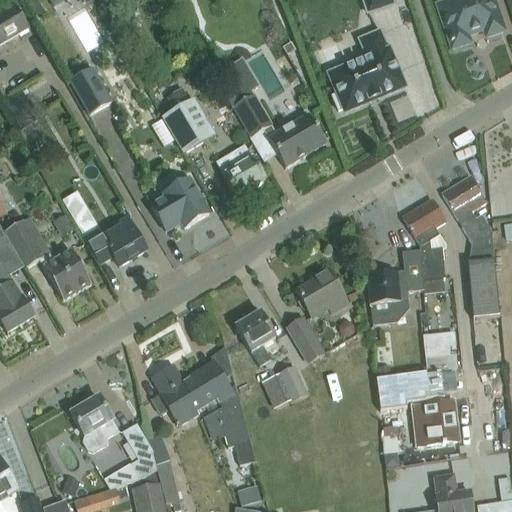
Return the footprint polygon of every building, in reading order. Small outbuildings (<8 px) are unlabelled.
[(21,0),(33,20),(43,14),(34,0),(21,0)] [(47,0),(53,9),(69,0),(47,0)] [(390,0),(362,0),(368,15),(393,6),(390,0)] [(492,0),(461,0),(458,1),(457,0),(438,0),(436,3),(452,50),(469,45),(467,38),(484,32),(487,39),(503,33),(492,0)] [(0,48),(29,31),(15,7),(0,15),(0,48)] [(333,35),(340,49),(354,42),(347,28),(333,35)] [(379,34),(357,43),(365,62),(329,77),(337,97),(332,99),(338,113),(343,111),(344,114),(404,89),(388,52),(387,53),(379,34)] [(290,45),(282,50),(286,57),(295,52),(290,45)] [(242,60),(213,77),(233,110),(251,141),(264,134),(268,141),(276,137),(271,129),(253,98),(251,94),(259,90),(242,60)] [(38,76),(46,101),(69,93),(61,68),(38,76)] [(69,84),(89,119),(112,105),(93,71),(69,84)] [(162,120),(173,139),(183,157),(215,138),(193,102),(192,103),(184,89),(166,100),(174,113),(162,120)] [(27,103),(10,114),(21,133),(40,121),(28,103),(27,103)] [(326,147),(308,117),(276,137),(268,141),(285,171),(326,147)] [(37,140),(35,143),(35,146),(37,149),(40,150),(43,149),(45,146),(45,143),(43,140),(40,139),(37,140)] [(244,148),(216,166),(236,200),(265,183),(244,148)] [(464,218),(468,226),(462,230),(471,246),(468,265),(467,265),(472,321),(499,319),(497,299),(494,261),(492,235),(482,217),(475,222),(470,215),(486,205),(480,195),(481,194),(479,192),(478,192),(470,179),(442,197),(457,223),(464,218)] [(209,216),(198,199),(188,182),(178,188),(175,186),(171,186),(167,188),(165,191),(165,196),(164,196),(166,200),(151,209),(165,233),(181,224),(184,231),(209,216)] [(77,196),(62,205),(68,215),(83,207),(77,196)] [(432,203),(403,220),(409,231),(408,232),(410,234),(411,234),(420,250),(419,250),(420,253),(419,253),(423,283),(443,281),(445,281),(442,251),(446,249),(439,238),(435,231),(445,225),(432,203)] [(74,232),(66,217),(54,224),(62,239),(74,232)] [(26,268),(28,270),(39,264),(62,304),(91,287),(71,253),(53,264),(27,221),(22,224),(6,234),(13,245),(26,268)] [(97,231),(83,240),(99,267),(113,259),(119,269),(146,253),(136,236),(127,221),(101,237),(97,231)] [(0,252),(13,245),(6,234),(5,235),(0,227),(0,252)] [(407,295),(424,293),(419,253),(402,255),(404,274),(367,278),(372,328),(389,327),(387,306),(408,304),(407,295)] [(0,324),(7,336),(34,320),(2,265),(0,265),(0,280),(0,324)] [(328,274),(295,294),(314,324),(329,315),(332,321),(350,310),(328,274)] [(436,288),(438,301),(458,298),(457,286),(436,288)] [(351,305),(363,297),(359,292),(347,300),(351,305)] [(275,342),(259,316),(235,330),(258,368),(270,361),(263,350),(275,342)] [(437,343),(472,341),(470,316),(435,318),(437,343)] [(286,336),(307,372),(324,362),(303,326),(286,336)] [(448,349),(424,351),(425,360),(427,375),(457,372),(455,357),(449,358),(448,349)] [(157,399),(151,402),(160,417),(169,412),(179,428),(195,418),(194,416),(198,413),(198,412),(216,401),(219,405),(220,405),(222,410),(218,411),(225,438),(228,450),(234,449),(239,469),(255,465),(250,445),(251,445),(235,395),(232,397),(225,385),(213,365),(212,366),(213,368),(203,374),(202,372),(188,380),(189,382),(183,386),(173,369),(153,381),(162,396),(157,399)] [(296,367),(278,375),(290,405),(308,397),(296,367)] [(390,369),(377,370),(378,380),(391,378),(390,369)] [(401,379),(379,381),(383,410),(404,408),(401,379)] [(88,454),(92,456),(107,447),(105,443),(118,435),(98,401),(71,417),(84,440),(82,445),(88,454)] [(412,409),(417,449),(442,446),(442,447),(446,447),(446,446),(459,444),(458,443),(456,443),(453,424),(456,424),(454,404),(412,409)] [(137,427),(122,435),(138,463),(130,468),(139,484),(155,474),(147,442),(146,442),(137,427)] [(147,442),(155,474),(156,473),(167,507),(183,502),(170,461),(162,437),(147,442)] [(0,503),(19,493),(9,477),(0,461),(0,503)] [(163,511),(158,488),(155,474),(139,484),(137,485),(139,492),(133,493),(137,511),(163,511)] [(450,479),(433,481),(437,511),(472,511),(470,495),(452,496),(450,479)] [(66,480),(60,495),(73,500),(79,485),(66,480)] [(257,489),(236,494),(241,509),(261,504),(257,489)] [(115,491),(73,505),(75,511),(101,511),(120,506),(115,491)] [(42,511),(38,499),(19,504),(21,511),(42,511)] [(511,511),(511,503),(502,505),(477,509),(477,511),(511,511)]
